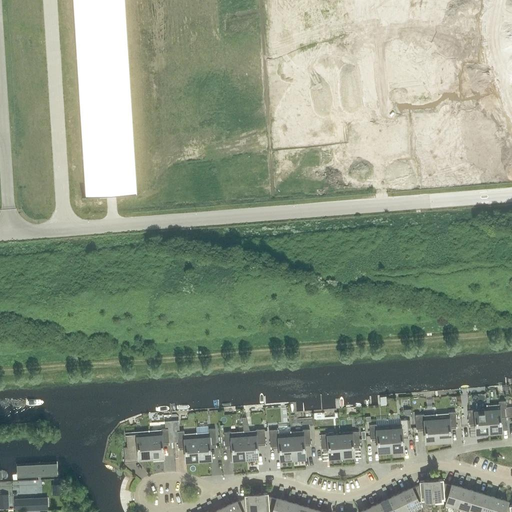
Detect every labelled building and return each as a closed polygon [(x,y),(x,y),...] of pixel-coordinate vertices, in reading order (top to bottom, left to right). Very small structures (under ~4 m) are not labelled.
[(82,196),(136,193),(124,0),(73,0),(86,195),(82,196)] [(507,419),(506,401),(499,401),(499,405),(487,406),(487,405),(486,405),(487,409),(489,432),(501,431),(500,418),(507,417),(507,419)] [(489,432),(487,409),(468,410),(469,426),(470,426),(470,424),(476,424),(477,436),(490,435),(489,432)] [(457,428),(455,412),(448,413),(449,417),(437,418),(439,441),(451,440),(450,427),(456,426),(456,428),(457,428)] [(439,441),(437,418),(437,414),(436,414),(436,415),(424,416),(424,414),(415,415),(417,431),(417,429),(425,429),(426,442),(439,441)] [(409,438),(407,419),(401,420),(401,424),(389,425),(389,423),(391,451),(403,450),(402,436),(408,436),(409,438)] [(163,443),(173,442),(172,421),(165,422),(165,429),(161,429),(161,431),(149,432),(149,430),(149,434),(151,458),(152,458),(164,457),(163,443)] [(172,421),(173,442),(178,442),(179,450),(179,448),(185,447),(186,461),(199,460),(197,432),(196,432),(196,434),(185,435),(184,431),(180,431),(179,421),(172,421)] [(391,451),(389,423),(388,423),(389,425),(377,426),(377,424),(370,425),(371,441),(371,439),(377,438),(378,452),(391,451)] [(217,447),(215,428),(208,429),(209,433),(197,434),(197,432),(199,460),(211,459),(210,445),(216,445),(216,447),(217,447)] [(266,445),(264,429),(256,430),(256,431),(244,432),(244,431),(243,431),(246,458),(258,457),(257,444),(265,443),(265,445),(266,445)] [(293,459),(291,431),(290,431),(291,433),(279,434),(278,430),(269,430),(271,449),(271,447),(279,446),(280,460),(293,459)] [(311,446),(310,430),(303,430),(303,432),(291,433),(291,431),(293,459),(305,458),(304,444),(310,444),(310,446),(311,446)] [(246,458),(243,431),(243,432),(231,433),(231,432),(224,432),(226,448),(226,446),(232,446),(233,459),(246,458)] [(360,447),(359,431),(340,433),(340,431),(339,431),(340,435),(342,460),(342,459),(354,458),(353,446),(360,445),(360,448),(360,447)] [(149,434),(139,435),(126,436),(127,447),(123,447),(124,462),(125,462),(125,460),(139,459),(139,461),(152,460),(152,458),(151,458),(149,434)] [(342,460),(340,435),(328,436),(328,434),(321,434),(322,450),(323,450),(322,448),(328,448),(329,460),(342,459),(342,460)] [(19,478),(62,476),(62,467),(19,470),(19,478)] [(452,485),(451,485),(443,483),(443,479),(431,480),(433,499),(445,498),(445,497),(447,498),(448,498),(452,485)] [(433,499),(431,480),(419,481),(420,485),(412,488),(412,489),(418,501),(421,499),(421,500),(433,499)] [(458,506),(463,488),(452,484),(451,485),(452,485),(448,498),(447,498),(446,502),(455,505),(453,511),(455,511),(456,511),(458,506)] [(420,505),(418,501),(412,489),(412,488),(412,487),(401,493),(409,510),(408,510),(409,511),(413,511),(412,509),(420,505)] [(469,509),(474,491),(463,488),(458,506),(466,508),(464,511),(468,511),(469,510),(469,509)] [(479,511),(485,494),(474,491),(469,509),(469,510),(477,511),(476,511),(479,511)] [(268,493),(256,494),(257,511),(268,511),(270,511),(273,511),(272,511),(273,511),(277,499),(269,497),(268,493)] [(409,510),(401,493),(390,498),(397,511),(404,511),(408,510),(409,510)] [(0,494),(0,508),(9,508),(8,494),(0,494)] [(257,511),(256,494),(245,495),(245,498),(237,502),(241,511),(257,511)] [(491,511),(496,498),(485,494),(479,511),(491,511)] [(285,511),(288,501),(277,498),(277,499),(273,511),(272,511),(273,511),(272,511),(285,511)] [(397,511),(390,498),(380,503),(384,511),(397,511)] [(503,511),(506,505),(508,501),(496,498),(491,511),(503,511)] [(35,499),(15,499),(16,511),(36,511),(35,499)] [(241,511),(237,502),(237,501),(226,506),(228,511),(241,511)] [(297,511),(299,505),(288,501),(285,511),(297,511)] [(384,511),(380,503),(370,507),(372,511),(384,511)]
